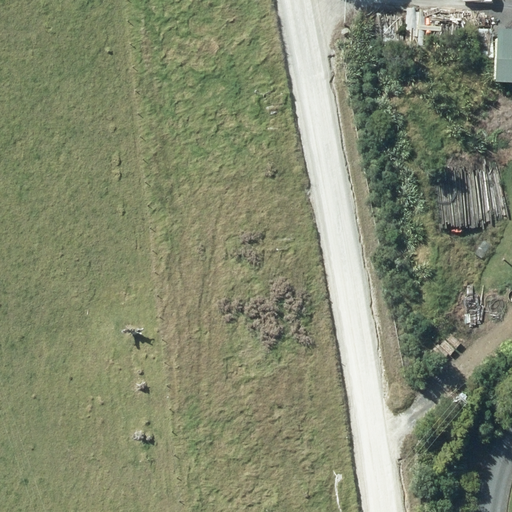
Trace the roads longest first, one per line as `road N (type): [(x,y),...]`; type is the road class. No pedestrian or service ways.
road 1 (unclassified): [(381,511),(344,244),(292,0)]
road 2 (track): [(297,19),(409,15),(495,0)]
